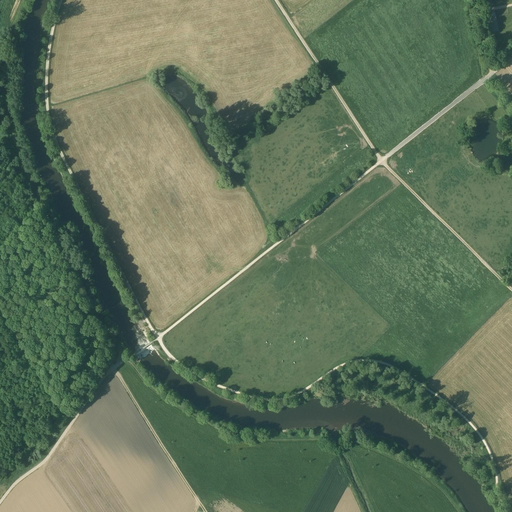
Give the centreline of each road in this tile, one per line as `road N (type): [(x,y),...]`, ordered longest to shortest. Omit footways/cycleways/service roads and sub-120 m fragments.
road 1 (track): [(157,337),(203,379),(267,401),(297,394),(352,361),(387,364),(479,435),(505,511)]
road 2 (track): [(460,511),(392,453),(220,432),(167,402),(126,359)]
road 3 (track): [(61,0),(47,63),(48,118),(157,337)]
road 4 (track): [(15,27),(4,83),(12,135),(126,359)]
road 5 (track): [(157,337),(380,160)]
road 6 (track): [(0,502),(47,458),(105,375),(131,356)]
road 7 (track): [(271,0),(380,160)]
road 8 (track): [(380,160),(511,290)]
road 9 (track): [(380,160),(511,57)]
road 10 (track): [(112,368),(199,504)]
